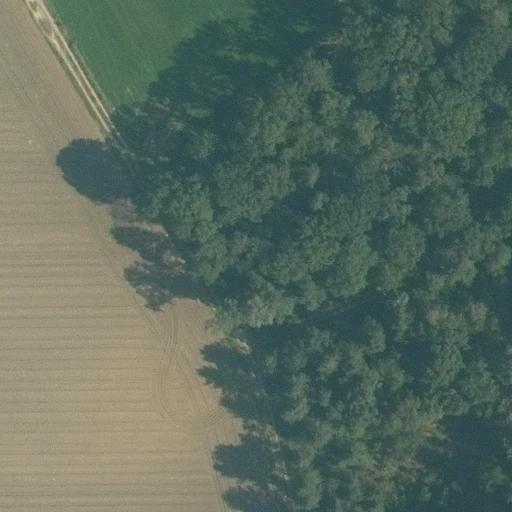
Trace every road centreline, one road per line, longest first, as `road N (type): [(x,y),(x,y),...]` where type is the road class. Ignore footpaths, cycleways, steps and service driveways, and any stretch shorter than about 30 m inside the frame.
road 1 (track): [(247,352),(40,0)]
road 2 (track): [(511,225),(247,352)]
road 3 (track): [(293,511),(247,352)]
